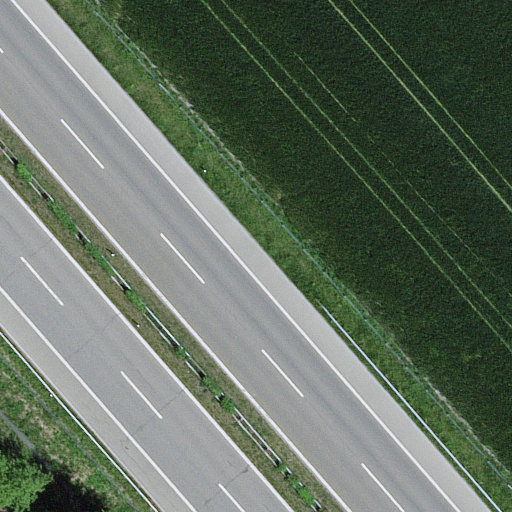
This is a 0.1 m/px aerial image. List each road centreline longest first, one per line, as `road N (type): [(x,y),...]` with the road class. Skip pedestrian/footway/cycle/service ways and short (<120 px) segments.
road 1 (motorway): [(402,511),(0,49)]
road 2 (motorway): [(0,231),(243,511)]
